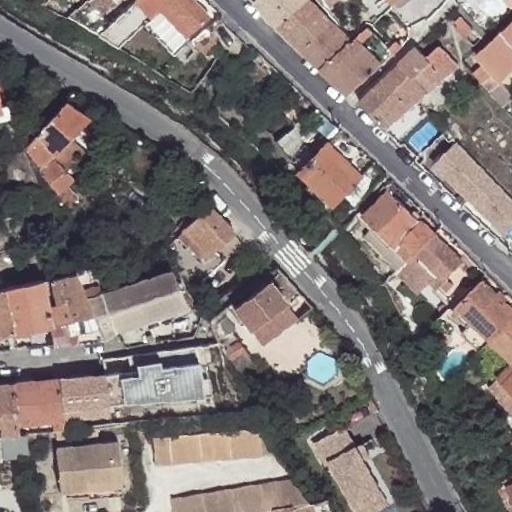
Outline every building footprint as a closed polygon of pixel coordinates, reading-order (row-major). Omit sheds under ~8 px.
[(97,11),(88,0),(78,8),(85,18),(97,11)] [(117,0),(88,0),(97,11),(99,14),(117,0)] [(162,0),(137,0),(136,1),(153,18),(168,5),(162,0)] [(209,16),(192,0),(162,0),(168,5),(193,31),(209,16)] [(307,0),(257,0),(255,3),(280,27),(307,0)] [(335,24),(310,0),(307,0),(280,27),(303,50),(335,24)] [(474,28),(461,14),(454,21),(457,24),(455,26),(466,36),(474,28)] [(484,63),(493,73),(500,80),(511,68),(511,21),(477,55),(484,63)] [(353,42),(335,24),(303,50),(322,68),(353,42)] [(218,43),(206,27),(192,39),(206,54),(218,43)] [(381,64),(393,52),(388,47),(369,27),(355,38),(381,64)] [(354,41),(353,42),(322,68),(348,94),(349,95),(351,93),(381,64),(355,38),(353,40),(354,41)] [(393,52),(402,44),(396,39),(388,47),(393,52)] [(401,62),(427,91),(458,63),(441,44),(428,55),(417,45),(401,62)] [(384,77),(411,105),(419,98),(427,91),(401,62),(384,77)] [(474,72),(483,82),(493,73),(484,63),(474,72)] [(358,101),(385,129),(411,105),(384,77),(358,101)] [(320,109),(305,95),(290,106),(301,123),(320,109)] [(68,96),(62,101),(83,117),(93,124),(101,115),(68,96)] [(83,117),(62,101),(33,136),(52,152),(65,139),(83,117)] [(359,174),(374,161),(341,129),(326,143),(359,174)] [(456,166),(469,154),(461,146),(463,145),(450,134),(437,146),(449,158),(456,166)] [(52,152),(33,136),(22,148),(25,151),(38,167),(43,162),(52,152)] [(52,152),(43,162),(38,167),(35,171),(57,194),(64,188),(71,180),(63,172),(81,153),(65,139),(52,152)] [(331,202),(342,191),(359,174),(326,143),(298,171),(331,202)] [(342,191),(357,203),(373,187),(359,174),(342,191)] [(64,188),(57,194),(53,199),(63,210),(68,205),(75,198),(64,188)] [(361,215),(407,259),(432,233),(387,190),(361,215)] [(222,260),(214,250),(233,232),(208,204),(203,197),(199,201),(159,244),(161,245),(167,252),(175,263),(183,276),(188,288),(222,260)] [(139,265),(159,244),(138,225),(118,245),(136,267),(139,265)] [(432,233),(407,259),(404,261),(434,289),(461,260),(432,233)] [(91,268),(72,272),(73,273),(90,315),(101,340),(112,332),(98,294),(94,278),(91,268)] [(118,287),(98,294),(112,332),(186,305),(170,270),(118,287)] [(90,315),(73,273),(40,281),(48,325),(90,315)] [(118,287),(94,278),(98,294),(118,287)] [(249,328),(284,301),(268,278),(232,306),(249,328)] [(48,325),(40,281),(1,289),(11,333),(48,325)] [(490,339),(511,317),(511,310),(482,281),(458,306),(490,339)] [(1,289),(0,289),(0,335),(11,333),(1,289)] [(284,301),(249,328),(261,345),(299,319),(284,301)] [(101,340),(90,315),(48,325),(52,345),(101,340)] [(511,317),(490,339),(511,359),(511,317)] [(182,327),(184,337),(192,336),(195,325),(182,327)] [(237,367),(250,359),(231,328),(215,338),(234,369),(237,367)] [(511,359),(490,339),(480,350),(508,377),(511,373),(511,359)] [(216,367),(213,340),(198,343),(179,346),(181,367),(202,366),(202,369),(216,367)] [(511,373),(508,377),(503,383),(511,392),(511,373)] [(108,413),(103,376),(103,374),(101,374),(56,378),(60,418),(108,413)] [(121,412),(126,412),(122,378),(103,376),(108,413),(121,412)] [(15,422),(60,418),(56,378),(11,383),(15,422)] [(0,435),(16,434),(15,422),(11,383),(0,383),(0,435)] [(174,418),(192,417),(190,404),(126,412),(121,412),(122,423),(134,422),(174,418)] [(109,425),(122,423),(121,412),(108,413),(109,425)] [(151,435),(154,463),(284,449),(277,435),(271,423),(151,435)] [(351,507),(381,491),(364,460),(356,446),(344,424),(315,440),(351,507)] [(25,454),(23,433),(16,434),(0,435),(0,448),(1,456),(18,455),(25,454)] [(88,481),(121,477),(117,439),(54,446),(59,492),(87,489),(88,489),(88,481)] [(356,446),(364,460),(370,456),(363,443),(356,446)] [(171,497),(173,511),(243,511),(309,500),(292,475),(171,497)] [(123,493),(121,477),(88,481),(88,489),(87,489),(87,496),(123,493)] [(377,511),(389,506),(381,491),(351,507),(354,511),(377,511)] [(314,511),(313,503),(273,510),(273,511),(314,511)]
